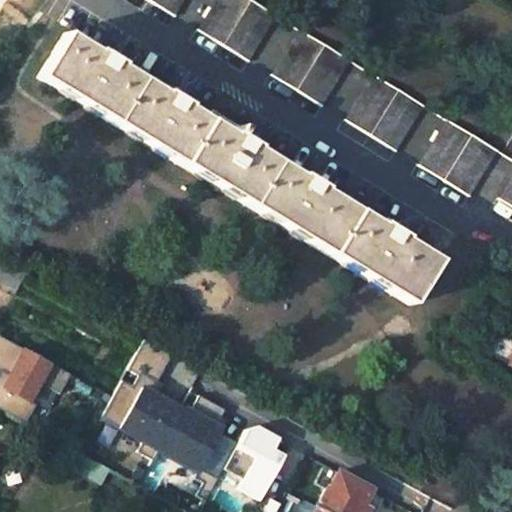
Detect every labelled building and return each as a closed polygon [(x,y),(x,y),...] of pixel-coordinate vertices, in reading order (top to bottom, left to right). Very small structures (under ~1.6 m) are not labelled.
[(181,0),(145,0),(172,16),(181,0)] [(240,0),(216,0),(197,31),(245,60),(270,18),(240,0)] [(271,77),(319,105),(344,63),(297,34),(271,77)] [(251,148),(233,137),(237,131),(231,128),(226,137),(181,109),(183,107),(159,92),(156,95),(113,68),(115,65),(91,51),(89,54),(61,37),(35,82),(404,306),(431,262),(397,242),(398,238),(375,224),(372,226),(317,193),(318,189),(295,175),(292,178),(249,151),(251,148)] [(344,121),(394,151),(419,109),(371,79),(344,121)] [(444,124),(418,167),(466,197),(491,153),(444,124)] [(511,177),(498,200),(511,208),(511,177)] [(68,375),(0,338),(0,409),(25,423),(35,405),(27,401),(37,383),(58,394),(68,375)] [(135,451),(151,459),(158,448),(178,412),(152,397),(158,385),(152,382),(168,353),(142,338),(125,369),(136,375),(130,387),(119,381),(99,417),(141,440),(135,451)] [(178,412),(158,448),(196,469),(197,470),(198,469),(225,420),(219,416),(223,409),(196,395),(185,414),(178,411),(178,412)] [(234,488),(255,500),(280,454),(269,449),(275,438),(253,426),(242,429),(222,469),(240,478),(234,488)] [(194,494),(204,499),(216,478),(198,469),(197,470),(196,469),(193,476),(201,481),(194,494)] [(318,510),(322,511),(365,511),(361,509),(369,494),(337,477),(329,493),(327,492),(318,510)] [(260,511),(272,511),(277,503),(268,498),(260,511)] [(301,511),(322,511),(318,510),(306,503),(301,511)]
